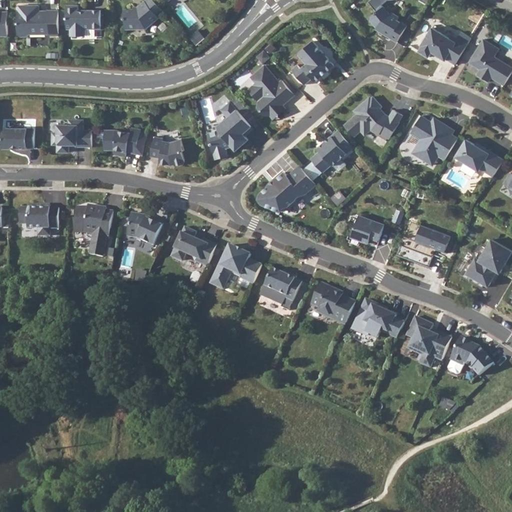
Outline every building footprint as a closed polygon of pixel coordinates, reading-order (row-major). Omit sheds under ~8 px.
[(154,0),(146,0),(138,7),(138,9),(125,9),(125,19),(126,19),(126,29),(146,29),(160,17),(158,16),(164,11),(154,0)] [(375,10),(383,4),(388,1),(393,0),(370,0),(369,2),(375,10)] [(380,31),(398,42),(408,26),(398,20),(400,16),(392,12),(391,13),(390,13),(383,4),(375,10),(377,12),(372,16),(371,19),(377,27),(381,29),(380,31)] [(60,35),(59,10),(47,10),(47,14),(40,14),(39,5),(19,5),(19,12),(18,11),(18,34),(21,36),(28,36),(30,34),(49,34),(50,35),(60,35)] [(79,5),(67,5),(67,28),(71,29),(71,36),(86,36),(86,28),(102,28),(102,10),(88,10),(88,11),(79,11),(79,5)] [(0,36),(8,36),(8,11),(0,11),(0,36)] [(433,28),(422,45),(423,46),(420,51),(430,57),(433,52),(446,60),(447,59),(456,64),(468,44),(452,34),(450,38),(433,28)] [(500,48),(484,39),(470,62),(481,69),(478,74),(489,81),(492,77),(492,76),(496,78),(495,79),(505,85),(511,73),(511,66),(495,56),(500,48)] [(293,69),(306,84),(313,78),(317,82),(336,65),(314,41),(299,54),(307,63),(302,68),(299,64),(293,69)] [(511,56),(500,51),(498,57),(511,63),(511,56)] [(283,104),(295,94),(282,80),(280,82),(266,66),(252,77),(258,82),(255,85),(264,96),(259,101),(259,107),(265,115),(272,115),(275,112),(278,115),(286,108),(283,104)] [(371,97),(355,110),(358,114),(345,125),(355,136),(362,131),(366,135),(371,130),(380,135),(381,133),(390,139),(400,123),(399,122),(403,115),(394,110),(389,118),(384,115),(385,113),(381,108),(383,106),(374,97),(372,98),(371,97)] [(252,127),(253,126),(238,110),(231,102),(222,110),(229,118),(219,127),(220,130),(209,133),(215,153),(217,159),(230,156),(228,148),(234,146),(237,150),(249,140),(246,136),(254,129),(252,127)] [(422,116),(412,133),(422,139),(413,153),(426,161),(429,156),(436,160),(439,155),(446,160),(459,138),(452,134),(454,129),(447,125),(445,129),(433,122),(422,116)] [(58,157),(70,157),(70,152),(79,152),(79,149),(92,149),(92,133),(85,133),(86,121),(68,120),(68,125),(58,125),(57,135),(52,135),(52,149),(58,149),(58,157)] [(3,131),(3,148),(11,148),(12,147),(18,147),(18,148),(27,149),(27,146),(35,147),(35,128),(6,128),(3,131)] [(116,131),(106,130),(105,149),(115,149),(116,149),(115,154),(126,156),(127,151),(136,153),(141,130),(132,128),(131,133),(116,131)] [(355,147),(339,130),(325,143),(326,144),(320,150),(321,151),(312,159),(324,172),(333,164),(334,165),(355,147)] [(155,137),(151,156),(161,158),(160,163),(172,165),(175,164),(178,166),(184,164),(186,161),(183,151),(185,151),(181,139),(171,142),(163,141),(164,138),(155,137)] [(481,169),(494,176),(504,160),(484,147),(483,148),(476,144),(467,139),(457,156),(480,171),(481,169)] [(288,176),(285,172),(278,179),(276,179),(274,180),(272,181),(271,183),(270,185),(269,186),(262,192),(260,194),(260,197),(260,199),(260,200),(262,202),(264,203),(281,211),(283,206),(289,205),(294,201),(295,195),(307,193),(317,184),(301,165),(288,176)] [(32,208),(21,208),(21,224),(29,224),(29,228),(39,229),(39,236),(51,236),(51,229),(60,229),(60,208),(51,208),(46,208),(46,205),(32,205),(32,208)] [(76,219),(76,232),(84,232),(95,234),(91,255),(104,257),(108,235),(109,228),(112,229),(115,212),(107,210),(108,208),(89,205),(89,207),(78,207),(78,219),(76,219)] [(132,213),(128,236),(138,238),(155,246),(165,224),(150,217),(149,219),(145,217),(145,215),(132,213)] [(360,214),(352,235),(369,242),(371,237),(379,240),(385,224),(360,214)] [(452,236),(422,225),(416,241),(418,241),(417,242),(431,247),(431,246),(446,252),(452,236)] [(198,232),(186,227),(183,233),(175,249),(176,249),(173,254),(175,258),(182,261),(185,260),(188,254),(195,257),(196,261),(208,267),(218,245),(204,239),(203,242),(195,238),(198,232)] [(511,250),(492,239),(480,260),(476,258),(474,261),(467,273),(485,283),(489,286),(491,281),(498,271),(501,273),(511,252),(511,250)] [(220,265),(212,284),(225,290),(233,272),(243,276),(244,279),(255,284),(263,265),(250,259),(252,255),(245,252),(244,254),(240,252),(238,249),(231,245),(222,266),(220,265)] [(283,272),(274,268),(266,285),(288,296),(287,299),(294,302),(304,281),(297,278),(298,276),(290,273),(289,274),(283,272)] [(347,324),(357,302),(343,296),(344,295),(336,291),(337,290),(322,283),(313,304),(320,307),(324,309),(326,315),(333,319),(334,318),(347,324)] [(383,330),(399,337),(406,321),(397,317),(398,314),(384,308),(385,306),(367,298),(354,327),(368,334),(369,332),(380,336),(383,330)] [(436,357),(443,361),(453,338),(441,332),(440,336),(431,332),(435,324),(416,316),(408,335),(416,339),(412,347),(425,353),(421,363),(432,367),(436,357)] [(462,337),(452,360),(449,367),(450,370),(458,374),(461,373),(464,365),(465,366),(466,363),(468,364),(472,369),(474,368),(481,375),(495,363),(481,346),(473,342),(462,337)] [(444,398),(440,407),(451,411),(457,405),(444,398)]
